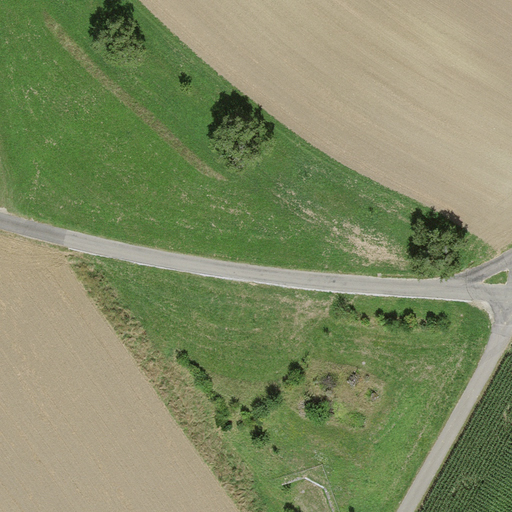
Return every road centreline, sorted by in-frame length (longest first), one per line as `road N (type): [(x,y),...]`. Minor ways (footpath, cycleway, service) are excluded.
road 1 (unclassified): [(438,293),(121,254),(0,221)]
road 2 (unclassified): [(511,315),(406,511)]
